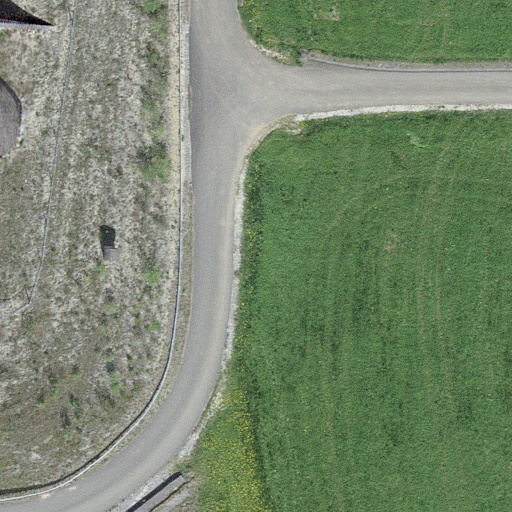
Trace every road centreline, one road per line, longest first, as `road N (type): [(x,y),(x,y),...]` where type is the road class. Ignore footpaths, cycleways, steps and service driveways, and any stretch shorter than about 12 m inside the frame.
road 1 (track): [(217,0),(214,377),(181,446),(85,511)]
road 2 (motorway): [(0,118),(511,119)]
road 3 (track): [(219,92),(511,91)]
